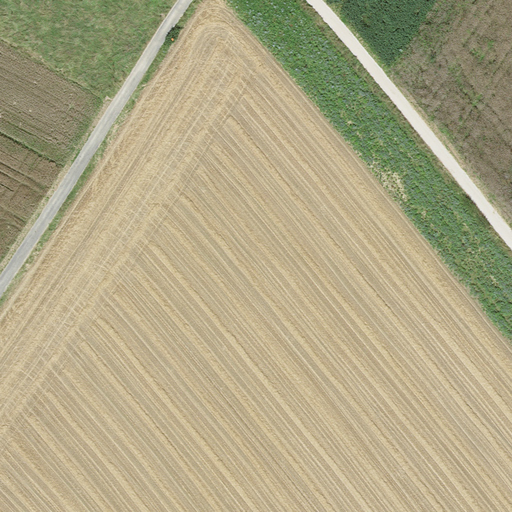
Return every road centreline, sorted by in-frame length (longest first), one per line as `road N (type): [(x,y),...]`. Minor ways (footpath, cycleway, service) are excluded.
road 1 (track): [(187,0),(0,283)]
road 2 (track): [(312,0),(511,241)]
